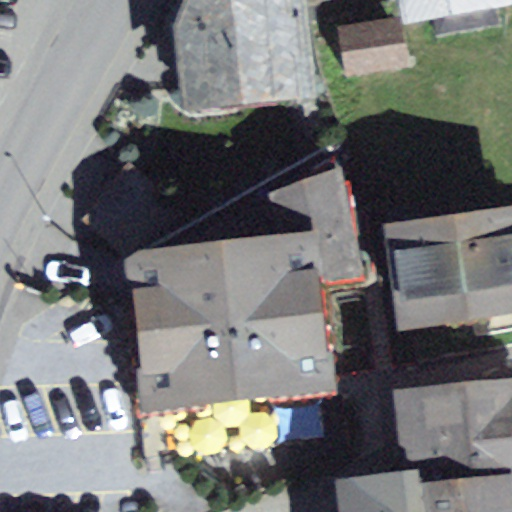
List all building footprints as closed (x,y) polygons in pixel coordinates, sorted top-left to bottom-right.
[(321,0),(216,0),(195,41),(204,125),(332,111),(324,14),(321,0)] [(404,1),(404,0),(321,0),(324,14),(404,1)] [(511,0),(411,0),(416,35),(511,16),(511,0)] [(401,32),(335,39),(340,83),(406,76),(401,32)] [(292,238),(163,254),(147,266),(161,415),(354,396),(344,288),(374,276),(351,172),(283,197),(292,238)] [(511,219),(388,238),(403,341),(511,325),(511,219)] [(424,480),(367,486),(369,511),(511,511),(511,381),(414,392),(424,480)]
